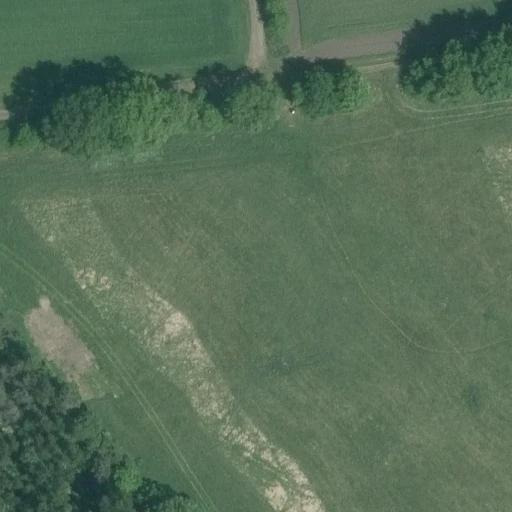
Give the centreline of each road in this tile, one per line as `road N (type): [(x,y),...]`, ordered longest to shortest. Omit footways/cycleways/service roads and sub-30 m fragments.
road 1 (track): [(255,89),(511,54)]
road 2 (track): [(0,125),(255,89)]
